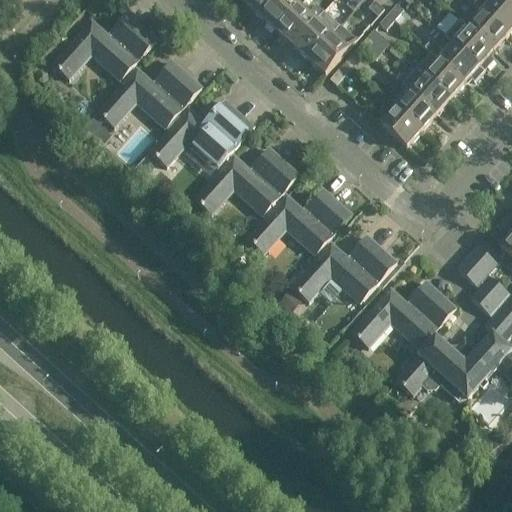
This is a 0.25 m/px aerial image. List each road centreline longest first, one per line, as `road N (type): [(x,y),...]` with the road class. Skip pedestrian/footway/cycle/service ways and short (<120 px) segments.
road 1 (residential): [(177,0),(399,203),(450,200),(511,132)]
road 2 (secondary): [(196,511),(0,336)]
